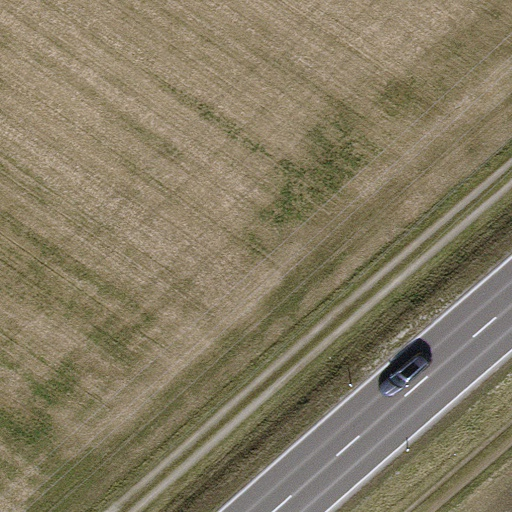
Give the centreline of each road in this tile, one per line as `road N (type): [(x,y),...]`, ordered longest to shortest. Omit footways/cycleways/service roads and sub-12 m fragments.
road 1 (track): [(511,173),(126,511)]
road 2 (primary): [(275,511),(511,307)]
road 3 (track): [(511,432),(419,511)]
